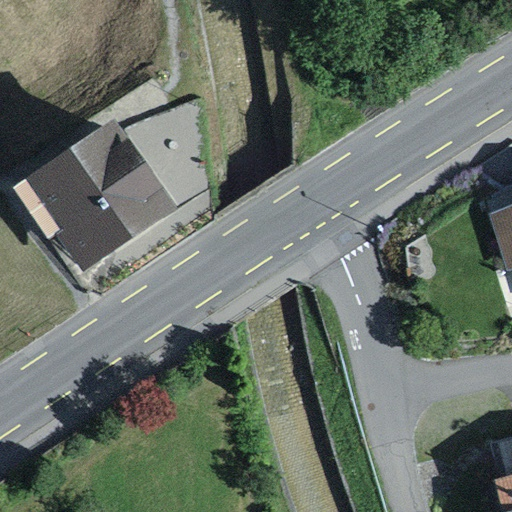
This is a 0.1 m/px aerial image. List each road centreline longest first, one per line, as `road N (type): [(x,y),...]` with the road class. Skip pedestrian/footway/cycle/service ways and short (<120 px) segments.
road 1 (primary): [(0,412),(308,211)]
road 2 (primary): [(308,211),(511,79)]
road 3 (residential): [(308,211),(382,391)]
road 4 (residential): [(511,376),(382,391)]
road 5 (residential): [(382,391),(410,511)]
